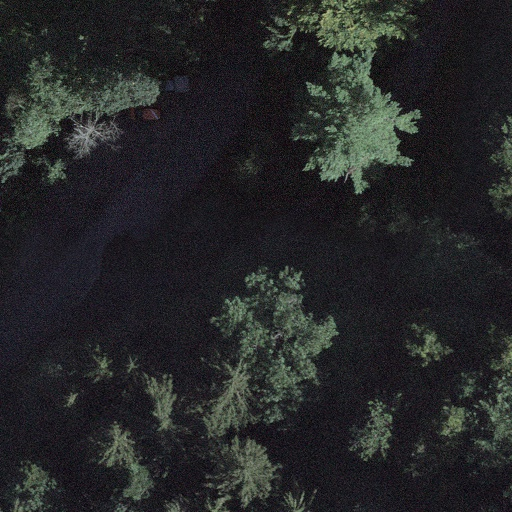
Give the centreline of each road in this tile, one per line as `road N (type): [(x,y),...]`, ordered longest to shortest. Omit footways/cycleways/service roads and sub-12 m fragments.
road 1 (track): [(41,308),(148,293),(216,272),(298,223),(362,170),(450,0)]
road 2 (unclassified): [(258,0),(236,76),(199,130),(0,350)]
